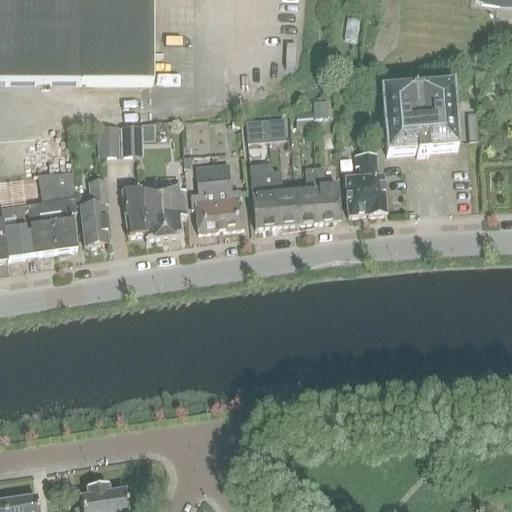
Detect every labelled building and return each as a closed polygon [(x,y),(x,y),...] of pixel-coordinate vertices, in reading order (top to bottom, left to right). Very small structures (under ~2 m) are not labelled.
[(0,0),(0,89),(152,90),(152,0),(0,0)] [(499,9),(499,7),(499,0),(474,0),(474,5),(481,5),(481,7),(499,9)] [(451,89),(419,92),(418,82),(379,85),(385,161),(456,155),(451,89)] [(312,123),(326,123),(326,107),(312,107),(311,119),(312,123)] [(312,123),(311,119),(294,120),(295,130),(312,130),(312,123)] [(265,125),(265,136),(284,134),(283,123),(265,125)] [(265,136),(265,125),(246,126),(247,137),(265,136)] [(121,161),(142,160),(141,132),(121,132),(121,161)] [(97,164),(119,163),(118,133),(97,134),(97,164)] [(375,159),(373,159),(354,160),(354,171),(357,171),(358,182),(345,183),(347,222),(361,221),(362,222),(367,222),(385,220),(381,180),(377,181),(375,159)] [(217,237),(243,234),(238,196),(231,197),(230,185),(228,169),(212,170),(217,237)] [(254,233),(274,232),(272,177),(271,177),(270,169),(252,171),(254,198),(251,198),(254,233)] [(191,215),(194,215),(197,239),(217,237),(212,170),(195,172),(196,188),(197,200),(190,201),(191,215)] [(306,194),(294,195),(296,230),(318,228),(315,173),(305,174),(306,194)] [(323,173),(315,173),(318,228),(339,226),(336,191),(324,192),(323,173)] [(280,176),(272,177),(274,232),(296,230),(294,195),(280,196),(279,191),(281,191),(280,176)] [(39,180),(41,207),(74,202),(71,179),(39,180)] [(177,183),(146,184),(154,245),(180,241),(178,222),(186,221),(185,195),(178,196),(178,190),(177,183)] [(154,245),(146,184),(136,185),(138,194),(122,196),(127,242),(144,240),(145,246),(154,245)] [(109,209),(108,206),(106,185),(88,187),(90,209),(80,211),(85,251),(87,251),(89,253),(97,252),(99,249),(107,248),(102,210),(109,209)] [(0,214),(23,211),(25,210),(24,198),(0,201),(0,214)] [(71,219),(76,218),(74,203),(46,207),(53,259),(76,255),(71,219)] [(53,259),(46,207),(23,211),(30,262),(53,259)] [(30,262),(23,211),(0,214),(0,217),(1,225),(7,265),(30,262)] [(128,511),(126,494),(109,497),(108,488),(88,491),(89,500),(80,502),(81,511),(128,511)] [(3,507),(3,511),(36,511),(35,502),(3,507)]
